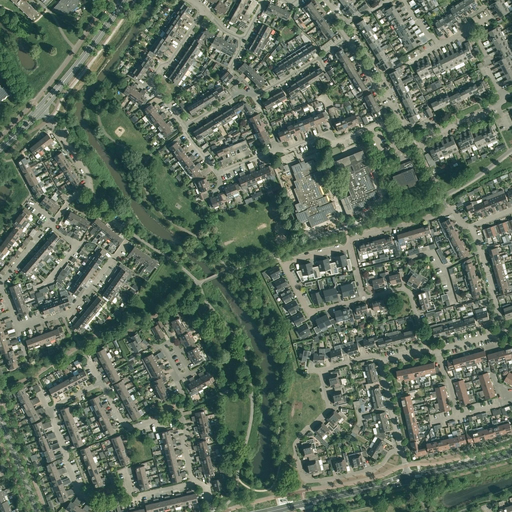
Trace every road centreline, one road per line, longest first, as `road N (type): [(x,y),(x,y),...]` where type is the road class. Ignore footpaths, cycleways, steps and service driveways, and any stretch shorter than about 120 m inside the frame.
road 1 (residential): [(401,449),(367,470),(304,479),(295,443),(327,410),(320,370)]
road 2 (residential): [(90,185),(127,240),(71,310),(18,329)]
road 3 (residential): [(351,246),(284,264),(308,312),(364,298)]
road 4 (residential): [(203,9),(150,83),(183,128)]
road 5 (residential): [(131,500),(102,506),(78,492),(49,410)]
road 6 (residential): [(351,246),(349,238),(448,209),(471,226)]
road 7 (residential): [(388,133),(396,149),(497,105)]
road 8 (residential): [(18,329),(0,284),(49,224)]
road 9 (residential): [(183,128),(216,173),(278,149)]
road 10 (residential): [(278,149),(321,135),(336,141),(379,124),(388,133)]
road 11 (residential): [(388,133),(401,121),(346,37)]
